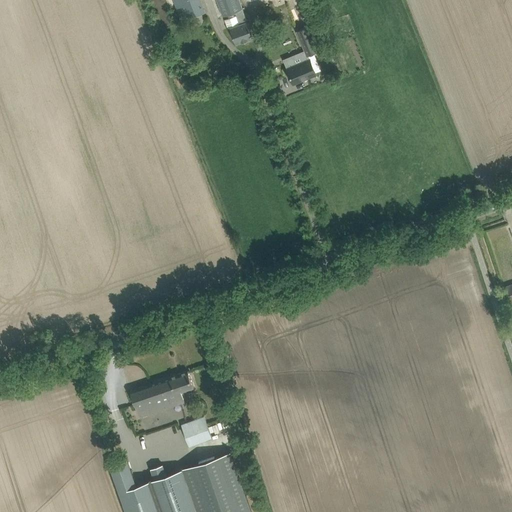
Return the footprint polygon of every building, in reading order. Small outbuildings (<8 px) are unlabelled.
[(173,0),(182,22),(205,13),(200,0),(173,0)] [(253,38),(239,0),(217,0),(223,15),(235,11),(237,15),(225,19),(228,28),(230,27),(236,44),(253,38)] [(305,50),(307,55),(308,55),(318,51),(308,27),(297,31),(305,50)] [(305,50),(283,59),(287,69),(293,84),(317,74),(316,72),(310,59),(308,55),(307,55),(305,50)] [(140,417),(173,406),(184,402),(181,392),(194,387),(188,370),(130,390),(140,417)] [(189,446),(212,437),(204,416),(181,424),(189,446)] [(251,511),(230,451),(183,468),(198,511),(251,511)] [(128,458),(110,464),(126,511),(198,511),(183,468),(167,474),(166,474),(163,464),(150,468),(154,478),(137,484),(128,458)]
